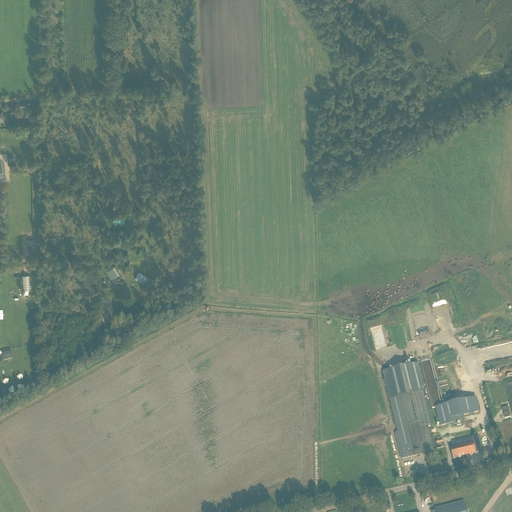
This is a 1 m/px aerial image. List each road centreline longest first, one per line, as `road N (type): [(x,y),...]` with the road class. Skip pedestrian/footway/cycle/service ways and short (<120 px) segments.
road 1 (unclassified): [(292,511),(511,460)]
road 2 (track): [(0,98),(38,96),(38,0)]
